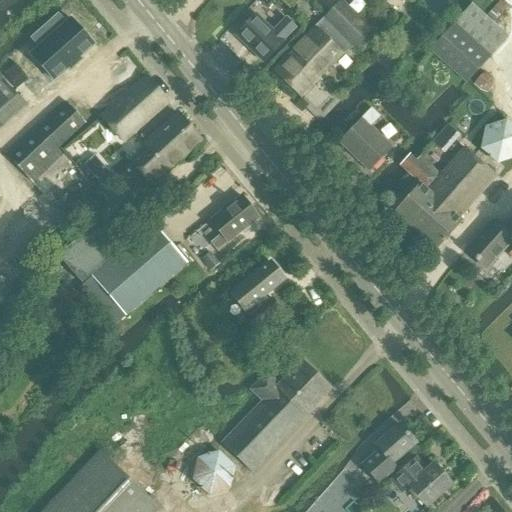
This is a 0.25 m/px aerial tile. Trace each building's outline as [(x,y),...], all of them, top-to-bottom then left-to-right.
[(0,0),(0,9),(3,14),(21,0),(0,0)] [(354,49),(372,31),(343,2),(295,51),(322,78),(352,47),(354,49)] [(467,84),(490,58),(508,37),(473,6),(431,51),(467,84)] [(285,21),(274,32),(257,16),(238,34),(253,49),(252,50),(265,63),(284,43),(283,42),(295,31),(285,21)] [(31,56),(53,80),(67,67),(69,69),(79,60),(78,58),(92,45),(70,21),(31,56)] [(302,99),(322,78),(295,51),(274,72),(302,99)] [(0,128),(26,106),(0,76),(0,128)] [(125,143),(168,104),(146,79),(102,118),(125,143)] [(86,125),(67,104),(8,158),(33,185),(62,158),(57,152),(86,125)] [(371,128),(381,118),(373,110),(341,143),(370,172),(392,149),(371,128)] [(511,110),(509,110),(504,110),(498,112),(493,115),(489,119),(487,124),(486,129),(486,135),(488,140),(491,145),(496,149),(501,151),(507,152),(511,150),(511,110)] [(140,170),(147,179),(152,186),(201,141),(178,115),(144,146),(149,151),(133,165),(130,162),(121,175),(127,182),(140,170)] [(460,219),(498,176),(466,148),(441,176),(421,158),(418,161),(412,156),(402,167),(421,184),(395,212),(437,250),(463,222),(460,219)] [(229,243),(259,219),(242,197),(212,221),(222,235),(211,243),(218,252),(229,243)] [(511,223),(511,222),(503,231),(493,222),(467,251),(488,270),(511,242),(511,223)] [(127,317),(187,265),(154,225),(93,277),(126,316),(127,317)] [(83,284),(119,253),(96,226),(59,257),(83,284)] [(266,298),(286,281),(270,263),(232,295),(247,314),(256,306),(259,311),(251,318),(259,328),(281,309),(272,299),(269,302),(266,298)] [(126,316),(93,277),(79,289),(112,327),(126,316)] [(252,474),(332,391),(302,362),(279,385),(267,374),(251,391),(263,403),(222,445),(252,474)] [(379,450),(360,466),(378,486),(396,469),(392,464),(415,444),(399,425),(375,445),(379,450)] [(226,474),(227,469),(227,463),(225,458),(221,454),(217,451),(212,449),(206,449),(201,450),(196,453),(192,457),(190,462),(189,467),(189,473),(192,478),(195,482),(199,485),(205,487),(210,487),(215,486),(220,483),(224,479),(226,474)] [(156,511),(159,509),(100,452),(42,511),(156,511)] [(434,465),(427,472),(416,460),(392,482),(402,494),(409,488),(427,508),(452,486),(434,465)]
